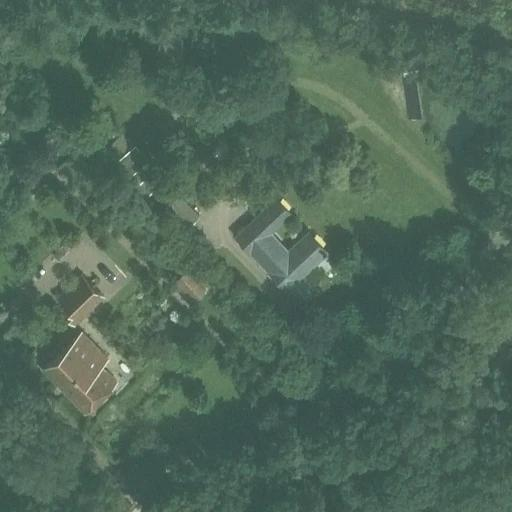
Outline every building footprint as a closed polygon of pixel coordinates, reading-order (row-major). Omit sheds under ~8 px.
[(131,174),(150,157),(124,131),(106,148),(117,160),(131,174)] [(154,191),(169,176),(157,163),(142,178),(143,178),(132,189),(141,198),(143,200),(154,190),(154,191)] [(189,226),(200,214),(175,189),(164,200),(189,226)] [(288,249),(271,230),(291,211),(277,196),(236,234),(298,300),(312,287),(308,283),(310,280),(305,275),(302,277),(301,275),(316,261),(326,271),(338,259),(328,249),(328,250),(309,229),(288,249)] [(178,284),(197,309),(225,287),(206,262),(178,284)] [(74,325),(106,295),(83,271),(56,297),(65,306),(60,310),(74,325)] [(84,415),(116,384),(100,367),(107,360),(81,333),(42,371),(84,415)]
